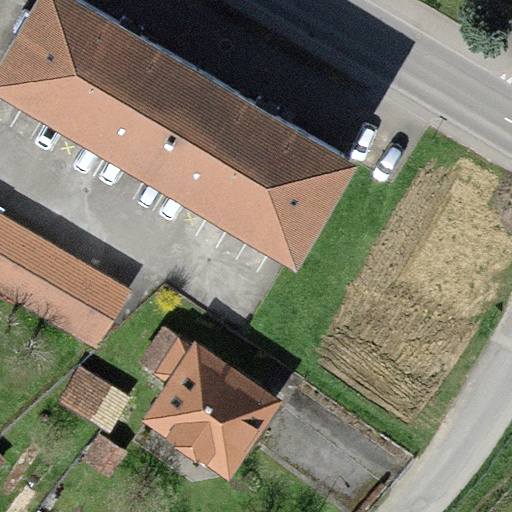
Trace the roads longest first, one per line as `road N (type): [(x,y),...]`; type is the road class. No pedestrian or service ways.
road 1 (primary): [(511,119),(305,0)]
road 2 (residential): [(413,511),(511,376)]
